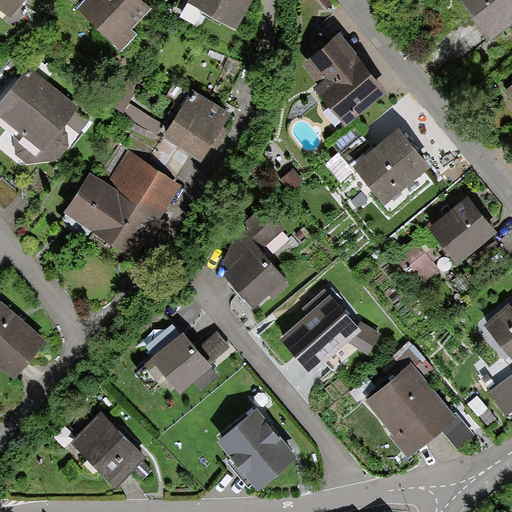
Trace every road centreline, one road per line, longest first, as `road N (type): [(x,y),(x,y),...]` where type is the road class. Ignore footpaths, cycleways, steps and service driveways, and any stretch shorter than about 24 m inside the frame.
road 1 (residential): [(93,346),(143,288),(246,120),(270,0)]
road 2 (residential): [(352,496),(324,433),(199,287)]
road 3 (unclassified): [(511,193),(351,0)]
road 4 (residential): [(93,346),(0,239)]
road 5 (residential): [(0,449),(93,346)]
